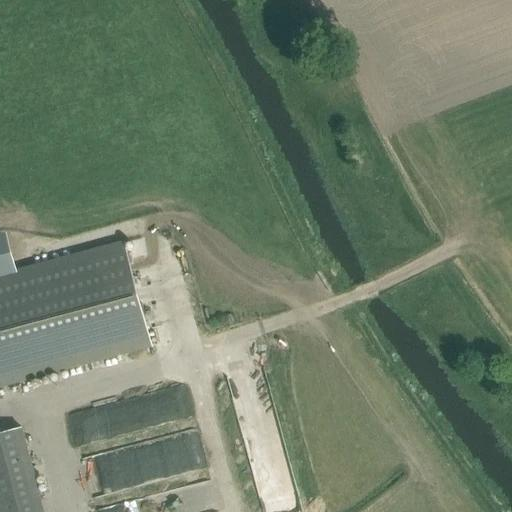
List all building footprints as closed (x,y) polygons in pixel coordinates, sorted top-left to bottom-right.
[(6,233),(0,234),(0,277),(17,273),(6,233)] [(0,385),(152,344),(125,244),(17,273),(0,277),(0,385)] [(266,373),(231,383),(240,413),(275,402),(266,373)] [(72,417),(81,446),(159,423),(150,394),(72,417)] [(0,511),(3,511),(42,502),(23,428),(0,434),(0,511)] [(45,511),(42,502),(3,511),(45,511)]
